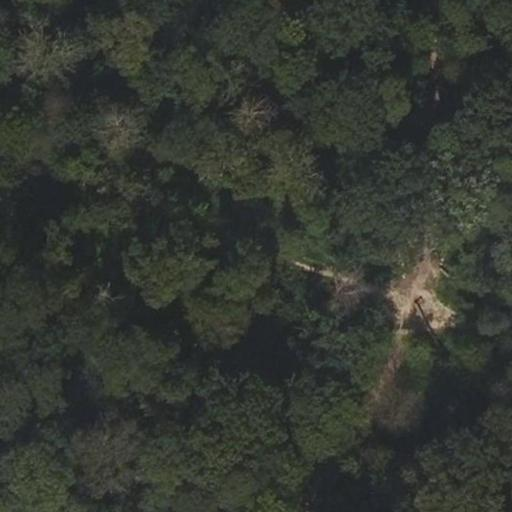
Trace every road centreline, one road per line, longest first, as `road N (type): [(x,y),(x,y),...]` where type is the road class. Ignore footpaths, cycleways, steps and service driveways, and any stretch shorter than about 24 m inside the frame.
road 1 (track): [(0,146),(511,340)]
road 2 (track): [(431,0),(432,308),(318,511)]
